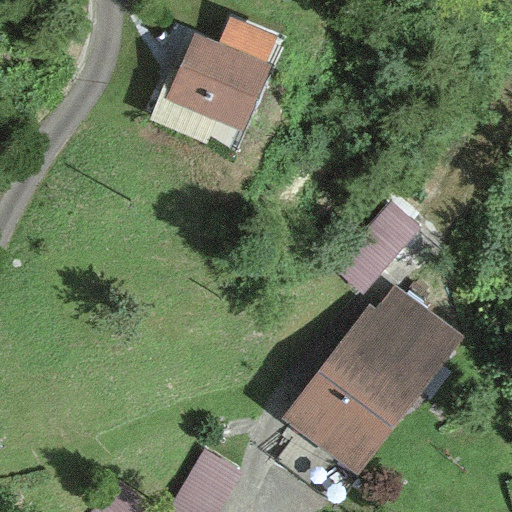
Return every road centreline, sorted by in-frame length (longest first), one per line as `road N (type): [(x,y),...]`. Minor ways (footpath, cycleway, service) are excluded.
road 1 (track): [(230,511),(278,405),(440,210),(511,87)]
road 2 (track): [(0,224),(88,91),(104,50),(109,0)]
